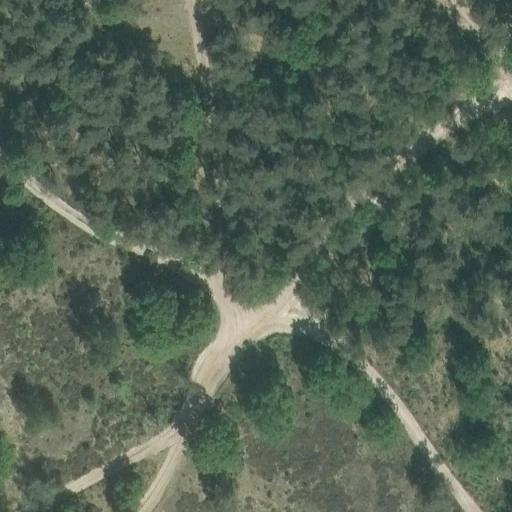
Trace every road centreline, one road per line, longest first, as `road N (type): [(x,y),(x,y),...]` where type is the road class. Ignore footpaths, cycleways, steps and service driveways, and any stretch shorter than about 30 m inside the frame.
road 1 (track): [(484,511),(343,341),(249,317),(203,275),(102,231),(0,154)]
road 2 (track): [(149,511),(249,317),(366,196),(511,64)]
